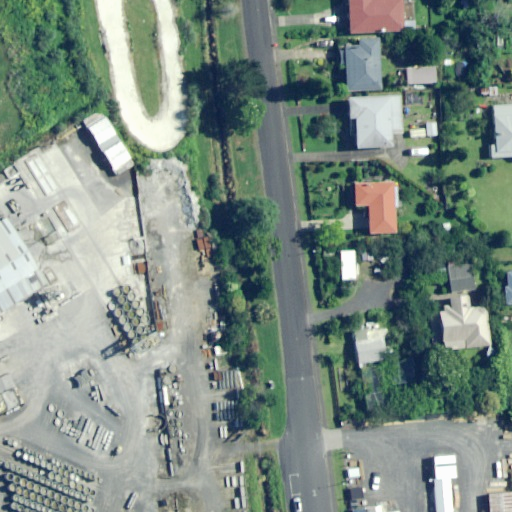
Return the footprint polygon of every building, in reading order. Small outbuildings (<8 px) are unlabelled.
[(414,30),(411,0),(343,0),(346,34),(399,30),(414,30)] [(473,10),(472,0),(461,0),(462,11),(473,10)] [(379,90),(377,38),(354,39),(355,46),(341,46),(343,91),(379,90)] [(398,133),(397,96),(344,98),(345,118),(352,118),(353,148),(388,147),(388,134),(398,133)] [(511,104),(490,106),(491,144),(487,144),(487,158),(511,156),(511,104)] [(132,165),(99,110),(87,118),(90,123),(84,126),(115,176),(132,165)] [(434,122),(424,123),(425,136),(434,136),(434,122)] [(399,207),(399,182),(352,183),(352,206),(366,206),(366,234),(393,233),(392,207),(399,207)] [(0,219),(0,308),(46,279),(5,216),(0,219)] [(472,290),(470,267),(418,272),(420,284),(446,282),(447,292),(472,290)] [(511,270),(502,271),(502,286),(501,286),(502,316),(511,315),(511,270)] [(467,308),(466,296),(446,297),(447,308),(436,309),(440,350),(487,346),(483,307),(467,308)] [(364,415),(390,410),(387,387),(414,383),(409,354),(390,357),(386,328),(351,334),(364,415)] [(449,422),(448,412),(436,413),(437,423),(449,422)] [(496,415),(481,417),(484,431),(499,429),(496,415)] [(452,446),(431,448),(433,475),(454,473),(452,446)] [(510,511),(509,487),(484,489),(485,511),(510,511)]
